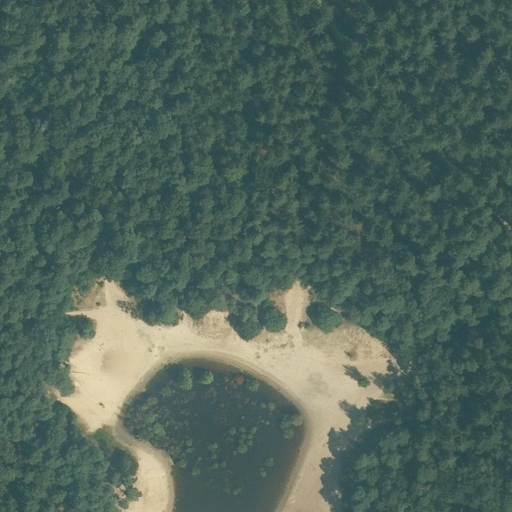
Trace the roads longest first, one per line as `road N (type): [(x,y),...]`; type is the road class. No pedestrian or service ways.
road 1 (unknown): [(348,402),(134,328),(79,213)]
road 2 (unknown): [(504,218),(508,262),(410,354)]
road 3 (unknown): [(263,511),(348,402)]
